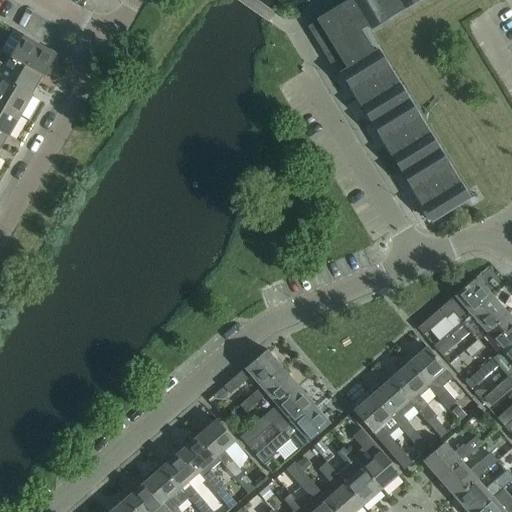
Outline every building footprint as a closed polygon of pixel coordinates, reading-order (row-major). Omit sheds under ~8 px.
[(318,21),(308,27),(331,65),(341,59),(345,56),(352,67),(341,73),(343,76),(357,99),(372,124),(388,149),(404,175),(419,200),(433,223),(469,201),(455,178),(440,153),(424,127),(408,102),(393,76),(379,54),(377,51),(374,53),(360,31),(367,27),(370,30),(395,15),(418,0),(351,0),(352,0),(351,1),(340,8),(318,21)] [(0,64),(35,85),(40,75),(43,77),(45,75),(47,76),(49,75),(59,58),(59,57),(59,55),(51,51),(50,53),(24,37),(12,58),(0,50),(0,64)] [(0,104),(21,117),(33,96),(29,94),(35,85),(0,64),(0,104)] [(0,144),(5,136),(8,137),(21,117),(0,104),(0,144)] [(434,314),(418,328),(424,335),(446,316),(447,318),(454,312),(462,322),(471,315),(493,296),(477,278),(477,277),(434,314)] [(461,323),(434,347),(442,355),(469,332),(476,340),(478,339),(486,332),(487,333),(509,314),(493,296),(471,315),(462,322),(461,323)] [(511,317),(509,314),(487,333),(503,351),(511,342),(511,317)] [(478,340),(466,351),(472,358),(484,347),(478,340)] [(493,359),(466,382),(471,389),(499,365),(509,377),(511,374),(511,342),(503,351),(493,359)] [(427,347),(408,363),(430,388),(447,408),(456,400),(443,385),(452,376),(446,369),(430,350),(427,347)] [(266,351),(225,387),(230,393),(231,394),(250,377),(260,388),(260,389),(283,369),(267,351),(266,351)] [(398,372),(390,379),(414,407),(427,422),(434,416),(436,414),(420,396),(430,388),(408,363),(407,362),(404,362),(396,368),(396,371),(398,372)] [(260,388),(240,405),(247,413),(267,396),(276,406),(298,387),(283,369),(260,389),(260,388)] [(490,394),(481,400),(487,408),(511,386),(511,374),(509,377),(490,394)] [(379,388),(372,395),(391,416),(391,417),(399,427),(423,454),(430,448),(408,422),(408,421),(403,416),(414,407),(390,379),(389,380),(388,378),(385,378),(378,384),(378,387),(379,388)] [(225,387),(217,394),(223,400),(230,393),(225,387)] [(256,424),(240,437),(248,446),(274,424),(282,433),(292,424),(314,405),(298,387),(276,406),(256,424)] [(477,391),(474,393),(481,400),(490,394),(488,392),(477,391)] [(372,395),(354,411),(367,426),(373,433),(405,469),(412,463),(398,447),(389,436),(399,427),(391,417),(391,416),(372,395)] [(257,454),(256,455),(264,465),(277,453),(276,452),(291,439),(300,450),(308,443),(309,442),(330,423),(314,405),(292,424),(282,433),(265,447),(257,454)] [(511,405),(509,408),(497,419),(505,428),(511,421),(511,405)] [(458,406),(452,412),(461,421),(467,415),(458,406)] [(233,411),(226,417),(230,422),(237,415),(233,411)] [(434,416),(427,422),(441,439),(448,432),(434,416)] [(217,420),(199,436),(221,461),(221,462),(235,478),(242,472),(225,451),(236,442),(217,420)] [(361,429),(353,436),(374,460),(364,468),(363,469),(382,490),(400,474),(382,453),(361,429)] [(199,436),(181,452),(200,473),(199,474),(217,494),(230,509),(236,503),(224,489),(225,487),(211,470),(221,462),(221,461),(199,436)] [(445,443),(423,462),(439,480),(461,461),(461,462),(482,443),(477,437),(465,447),(464,445),(454,453),(445,443)] [(321,441),(314,447),(322,455),(328,450),(321,441)] [(345,446),(337,453),(348,466),(338,475),(346,484),(345,485),(364,506),(382,490),(363,469),(364,468),(345,446)] [(461,461),(439,480),(455,498),(477,480),(499,461),(497,459),(505,453),(501,448),(493,454),(491,453),(469,471),(461,462),(461,461)] [(181,452),(163,468),(190,498),(189,498),(200,511),(213,511),(189,483),(199,474),(200,473),(181,452)] [(305,457),(297,464),(304,472),(312,465),(305,457)] [(296,462),(287,470),(314,501),(305,508),(308,511),(336,511),(327,501),(328,500),(304,472),(297,464),(296,462)] [(327,462),(319,469),(338,491),(328,500),(327,501),(336,511),(356,511),(364,506),(345,485),(346,484),(338,475),(327,462)] [(152,477),(145,483),(164,505),(163,505),(168,511),(181,511),(178,508),(189,498),(190,498),(163,468),(162,468),(160,466),(157,466),(151,472),(150,475),(152,477)] [(477,480),(455,498),(467,511),(476,511),(493,498),(503,489),(511,481),(511,474),(508,470),(485,489),(477,480)] [(242,472),(235,478),(249,494),(257,488),(242,472)] [(134,493),(127,499),(138,511),(168,511),(163,505),(164,505),(145,483),(145,484),(143,482),(140,482),(132,488),(132,491),(134,493)] [(267,487),(259,494),(266,502),(274,495),(267,487)] [(493,498),(476,511),(511,511),(511,497),(510,497),(503,489),(493,498)] [(291,494),(284,500),(294,511),(293,511),(308,511),(305,508),(291,494)] [(138,511),(127,499),(112,511),(138,511)]
